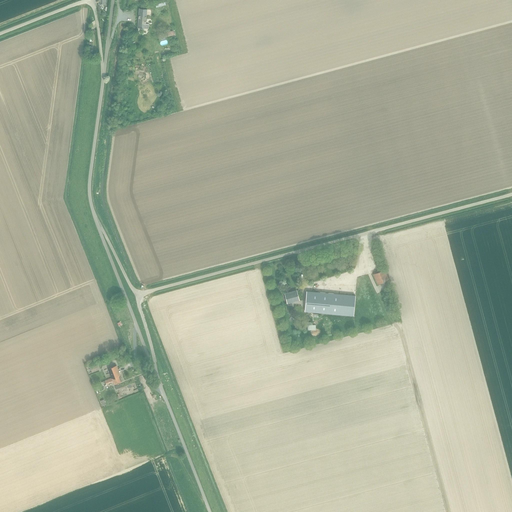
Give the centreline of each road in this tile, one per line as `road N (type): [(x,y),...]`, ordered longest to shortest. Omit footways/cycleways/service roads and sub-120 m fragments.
road 1 (unclassified): [(135,295),(511,194)]
road 2 (unclassified): [(96,220),(163,395)]
road 3 (unclassified): [(96,220),(88,189),(103,71)]
road 4 (unclassified): [(209,511),(163,395)]
